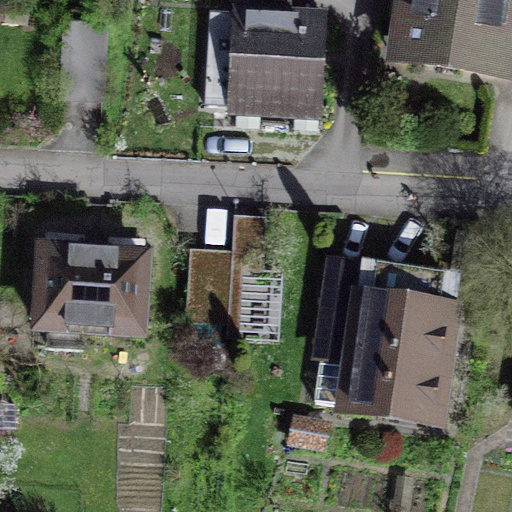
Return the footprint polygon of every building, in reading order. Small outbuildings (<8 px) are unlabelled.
[(495,76),(506,0),(418,0),(409,64),(495,76)] [(319,23),(252,17),(244,108),(311,114),(319,23)] [(107,28),(66,26),(63,90),(104,92),(107,28)] [(136,339),(136,263),(41,264),(41,339),(136,339)] [(233,326),(233,263),(190,263),(190,326),(233,326)] [(329,317),(320,406),(436,418),(449,286),(334,274),(329,317)] [(333,425),(297,423),(296,449),(332,450),(333,425)]
